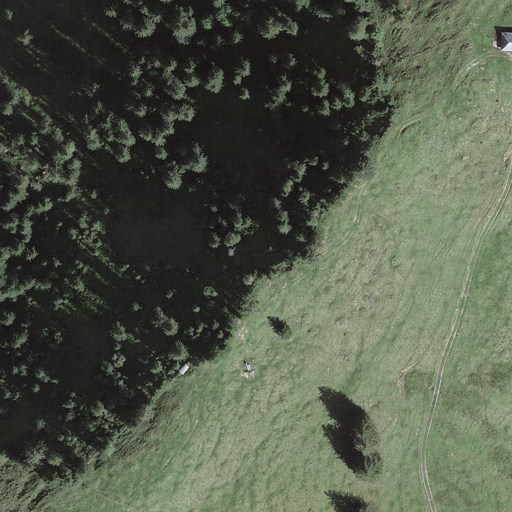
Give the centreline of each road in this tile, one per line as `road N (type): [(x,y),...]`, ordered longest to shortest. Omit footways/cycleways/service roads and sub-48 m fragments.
road 1 (track): [(435,511),(423,442),(478,248),(511,170)]
road 2 (track): [(511,58),(492,53),(466,69),(430,140),(409,167),(372,192),(363,227),(308,282)]
